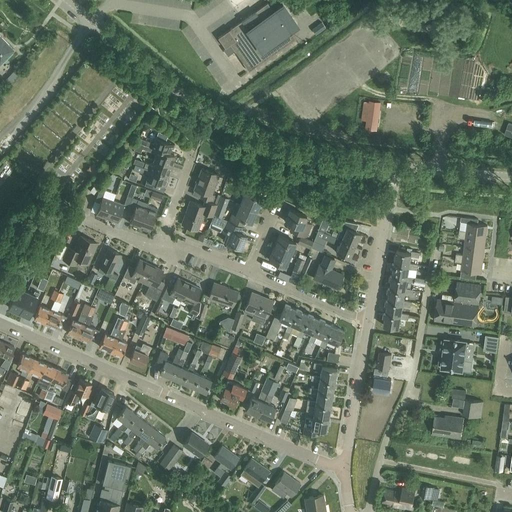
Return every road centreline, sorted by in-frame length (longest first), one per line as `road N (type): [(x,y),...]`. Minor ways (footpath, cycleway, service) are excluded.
road 1 (unclassified): [(394,167),(281,149),(230,127),(67,0)]
road 2 (residential): [(343,470),(0,324)]
road 3 (residential): [(368,511),(386,438),(413,376),(435,252)]
road 4 (tertiary): [(368,319),(394,167)]
road 5 (tertiary): [(343,470),(368,319)]
road 6 (residential): [(368,319),(249,271)]
